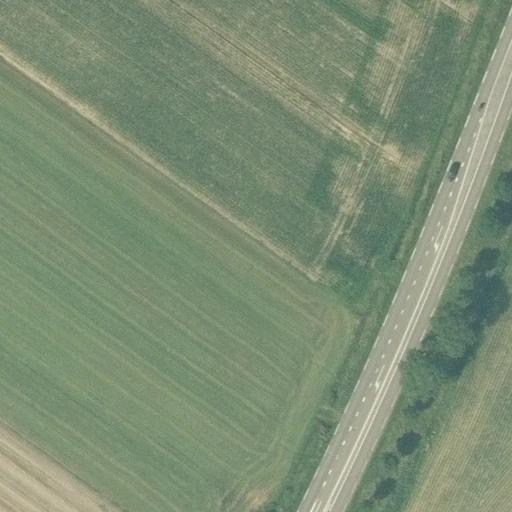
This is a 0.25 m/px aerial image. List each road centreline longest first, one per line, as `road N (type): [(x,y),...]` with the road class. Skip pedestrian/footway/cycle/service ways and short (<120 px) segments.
road 1 (primary): [(511,22),(302,511)]
road 2 (primary): [(333,511),(443,272),(511,86)]
